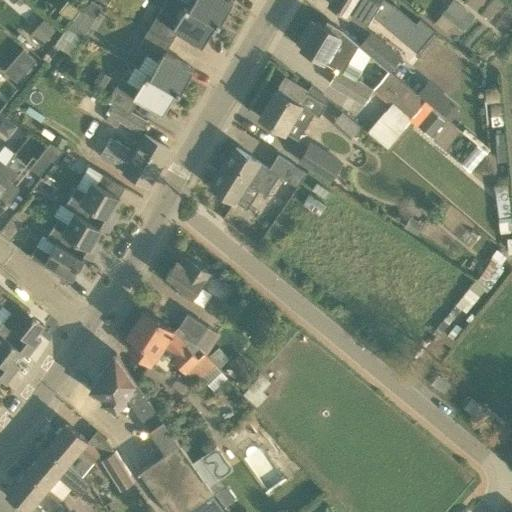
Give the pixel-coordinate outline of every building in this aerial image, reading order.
[(86,33),(103,6),(93,0),(90,0),(84,10),(83,11),(80,9),(69,23),(86,33)] [(220,25),(234,1),(232,0),(194,0),(191,7),(187,5),(187,6),(220,25)] [(417,19),(387,0),(330,0),(328,3),(349,16),(365,26),(376,9),(384,14),(380,20),(404,40),(417,19)] [(455,24),(458,26),(459,27),(470,12),(470,11),(454,0),(451,0),(441,13),(442,14),(455,24)] [(220,25),(187,6),(178,20),(161,9),(149,29),(171,42),(177,31),(203,46),(216,23),(220,25)] [(328,21),(325,26),(317,21),(315,24),(311,22),(303,34),(308,37),(301,48),(324,62),(324,61),(338,70),(339,70),(356,41),(342,30),(328,21)] [(147,74),(180,93),(194,69),(165,52),(171,42),(149,29),(149,30),(142,42),(138,49),(159,62),(151,75),(147,73),(147,74)] [(360,46),(380,62),(389,71),(398,60),(402,56),(372,32),(369,36),(360,46)] [(339,70),(338,70),(330,83),(364,103),(373,89),(355,79),(339,70)] [(410,118),(426,101),(415,91),(390,71),(373,90),(389,105),(391,102),(410,118)] [(180,93),(147,74),(139,88),(121,78),(108,99),(115,103),(131,112),(138,100),(163,114),(176,91),(180,93)] [(318,114),(325,102),(308,91),(284,77),(260,117),(285,132),(286,131),(297,138),(313,111),(318,114)] [(131,112),(115,103),(105,120),(117,127),(121,121),(140,132),(147,121),(131,112)] [(0,128),(7,132),(12,121),(0,116),(0,128)] [(149,186),(171,149),(145,134),(135,152),(111,138),(100,156),(125,171),(124,172),(149,186)] [(58,135),(52,143),(61,149),(67,140),(58,135)] [(330,179),(343,160),(310,139),(298,159),(330,179)] [(42,177),(64,150),(61,149),(52,143),(50,142),(30,167),(42,177)] [(269,168),(236,147),(211,188),(234,203),(235,200),(247,207),(258,189),(266,195),(279,175),(297,186),(306,172),(278,154),(269,168)] [(6,163),(0,170),(0,210),(19,186),(12,181),(18,173),(6,163)] [(120,196),(92,180),(85,191),(76,186),(65,206),(74,211),(102,228),(109,231),(120,212),(114,208),(120,196)] [(102,228),(74,211),(68,222),(58,217),(47,237),(80,256),(86,246),(96,252),(102,242),(96,239),(102,228)] [(0,231),(10,240),(10,239),(24,222),(14,214),(0,230),(0,231)] [(80,256),(47,237),(46,238),(56,243),(50,252),(37,244),(30,256),(48,267),(50,265),(73,278),(79,268),(85,271),(91,262),(80,256)] [(189,267),(178,259),(164,279),(192,298),(203,305),(212,293),(225,301),(234,288),(209,272),(209,271),(193,260),(189,267)] [(0,303),(1,304),(10,310),(0,323),(0,334),(21,352),(20,352),(26,356),(40,338),(34,334),(43,323),(27,311),(29,309),(0,285),(0,303)] [(173,330),(144,310),(128,334),(136,339),(129,350),(150,364),(166,342),(178,355),(173,359),(185,371),(187,370),(197,381),(203,376),(215,364),(204,352),(199,358),(187,345),(187,346),(173,331),(173,330)] [(204,352),(218,333),(188,312),(179,325),(204,352)] [(4,383),(18,365),(13,361),(20,352),(21,352),(0,334),(0,380),(2,382),(4,383)] [(195,506),(198,511),(222,511),(225,510),(213,493),(214,492),(209,485),(193,462),(117,354),(117,353),(115,352),(91,389),(98,394),(96,397),(117,412),(127,398),(166,453),(140,471),(169,511),(196,511),(193,507),(195,506)] [(243,354),(228,361),(235,374),(250,367),(243,354)] [(207,404),(217,398),(211,388),(201,394),(207,404)] [(90,483),(91,482),(82,475),(102,451),(87,439),(67,422),(47,446),(90,483)] [(90,483),(47,446),(26,470),(62,499),(49,488),(59,475),(81,494),(90,483)] [(232,469),(216,446),(193,462),(209,485),(217,480),(232,469)] [(120,489),(132,482),(114,450),(102,458),(120,489)] [(50,511),(62,499),(26,470),(6,494),(26,511),(50,511)]
